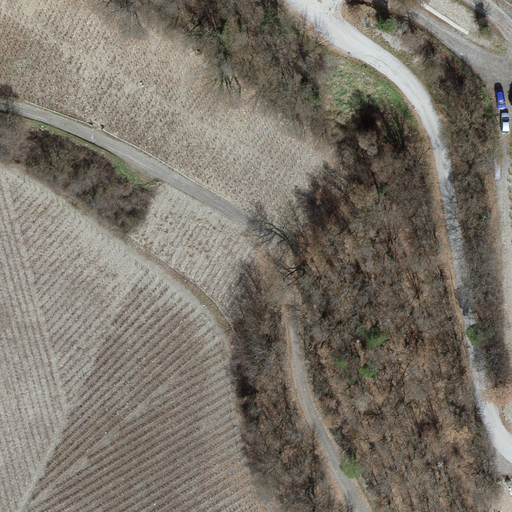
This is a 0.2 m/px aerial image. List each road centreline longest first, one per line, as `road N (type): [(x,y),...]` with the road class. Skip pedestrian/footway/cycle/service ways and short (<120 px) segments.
road 1 (track): [(348,511),(315,454),(292,303),(231,215),(48,117),(0,104)]
road 2 (unclassified): [(511,453),(501,453),(477,418),(455,352),(450,266),(418,103),(372,52),(310,9)]
road 3 (unclassified): [(511,65),(489,75),(464,43),(379,0)]
